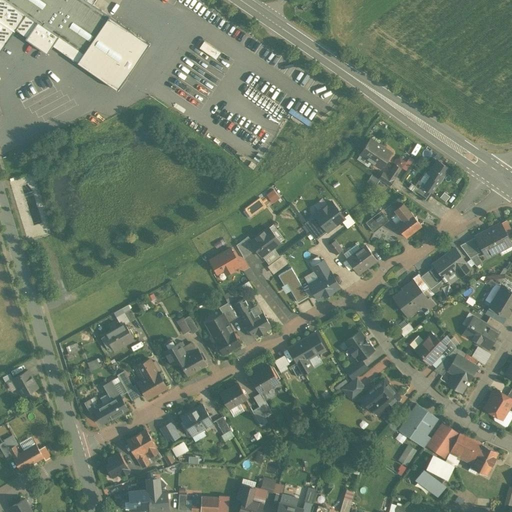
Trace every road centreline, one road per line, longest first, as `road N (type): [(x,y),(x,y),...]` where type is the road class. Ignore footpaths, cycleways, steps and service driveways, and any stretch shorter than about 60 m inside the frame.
road 1 (residential): [(353,295),(294,321),(236,367),(76,452)]
road 2 (secondary): [(244,0),(503,179)]
road 3 (tertiary): [(76,452),(0,199)]
road 4 (residential): [(503,179),(420,252),(389,262),(353,295)]
road 5 (residential): [(353,295),(418,380),(462,418)]
